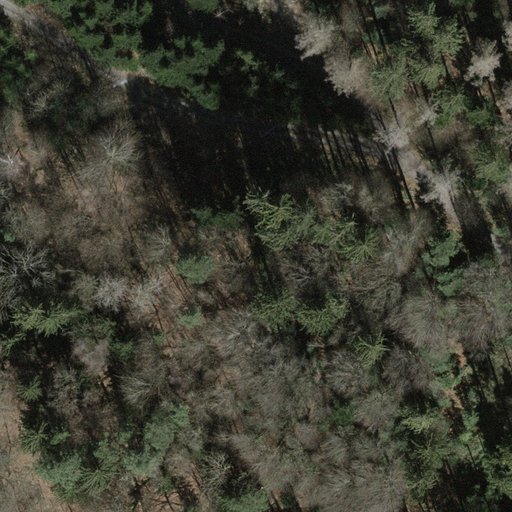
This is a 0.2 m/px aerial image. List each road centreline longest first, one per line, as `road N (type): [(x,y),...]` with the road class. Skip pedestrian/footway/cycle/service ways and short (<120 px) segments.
road 1 (track): [(374,135),(209,121),(154,102),(0,18)]
road 2 (track): [(311,73),(165,0)]
